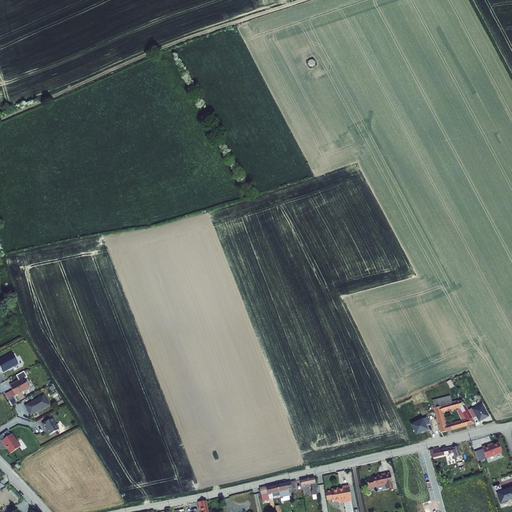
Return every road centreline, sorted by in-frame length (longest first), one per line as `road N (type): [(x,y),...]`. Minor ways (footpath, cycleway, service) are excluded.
road 1 (unclassified): [(511,424),(122,511)]
road 2 (track): [(302,0),(174,42),(0,119)]
